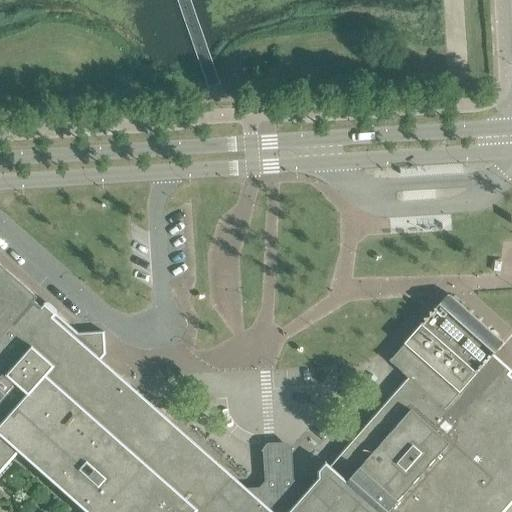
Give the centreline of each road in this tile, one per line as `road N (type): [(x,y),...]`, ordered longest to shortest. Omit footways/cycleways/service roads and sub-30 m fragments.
road 1 (tertiary): [(511,127),(0,159)]
road 2 (tertiary): [(160,172),(511,151)]
road 3 (residential): [(149,325),(243,411),(268,418),(306,404)]
road 4 (residential): [(0,222),(121,325),(149,325)]
road 5 (tertiary): [(0,181),(160,172)]
road 6 (residential): [(149,325),(161,308),(160,172)]
